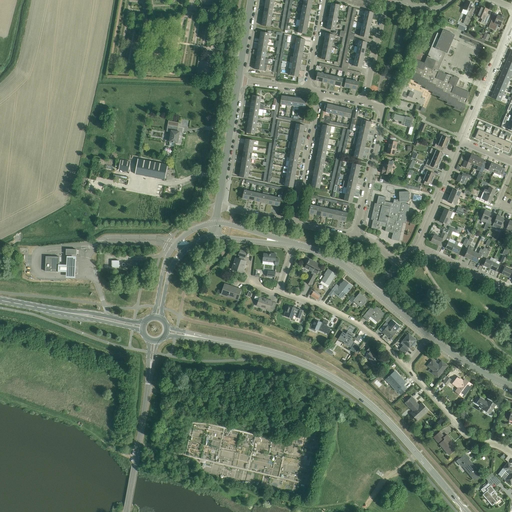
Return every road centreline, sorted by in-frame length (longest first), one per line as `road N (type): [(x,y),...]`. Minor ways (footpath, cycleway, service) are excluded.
road 1 (track): [(0,395),(75,422),(134,467),(309,508),(361,508),(384,477),(411,459)]
road 2 (secondary): [(466,511),(353,391),(284,356),(195,336)]
road 3 (track): [(147,390),(191,384),(253,425),(277,428),(326,406),(287,389),(209,379)]
road 4 (residential): [(355,236),(383,107),(364,103)]
road 5 (residential): [(406,368),(360,326),(279,292)]
road 6 (residential): [(511,453),(469,438),(406,368)]
road 7 (unclassified): [(126,511),(149,375)]
road 8 (residential): [(294,223),(320,93)]
road 9 (tertiary): [(218,206),(238,80)]
road 10 (tertiary): [(216,223),(192,229),(169,252),(153,316)]
